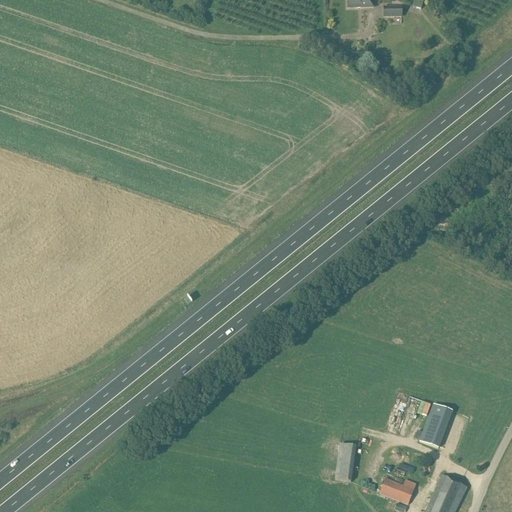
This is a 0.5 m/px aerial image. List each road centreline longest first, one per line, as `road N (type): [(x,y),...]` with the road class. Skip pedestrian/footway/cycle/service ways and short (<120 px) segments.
road 1 (motorway): [(511,67),(0,481)]
road 2 (motorway): [(4,511),(511,101)]
road 3 (unknown): [(298,68),(96,0)]
